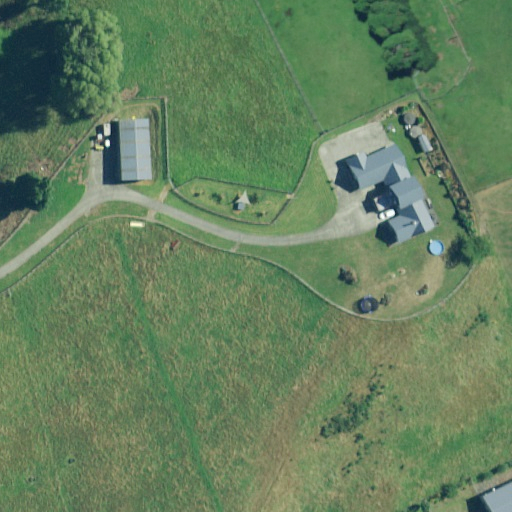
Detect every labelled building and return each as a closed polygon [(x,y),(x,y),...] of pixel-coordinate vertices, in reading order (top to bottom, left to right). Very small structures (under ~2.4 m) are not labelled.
[(203,128),(202,109),(190,110),(191,129),(203,128)] [(147,179),(145,120),(115,121),(117,180),(147,179)] [(110,125),(100,125),(100,136),(110,136),(110,125)] [(424,137),(416,140),(422,154),(431,150),(424,137)] [(357,191),(380,180),(386,193),(368,201),(374,212),(391,204),(396,216),(385,221),(395,244),(430,227),(393,145),(363,158),(361,153),(343,161),(357,191)] [(511,511),(511,482),(480,497),(486,511),(511,511)]
